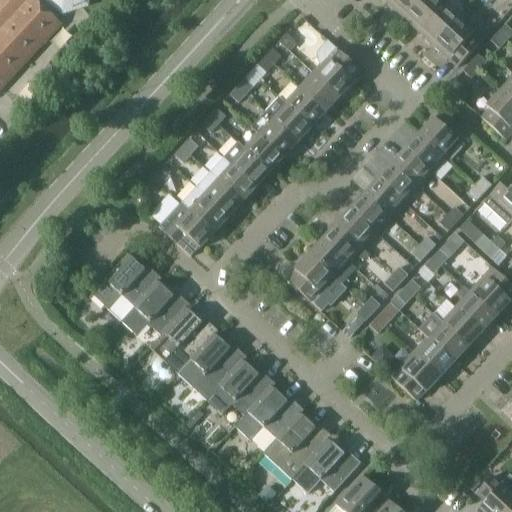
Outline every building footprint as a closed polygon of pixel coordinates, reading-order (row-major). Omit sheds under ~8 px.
[(0,0),(0,89),(59,26),(31,0),(0,0)] [(43,0),(47,3),(54,10),(61,15),(86,7),(87,0),(43,0)] [(393,0),(388,5),(403,19),(421,0),(393,0)] [(419,33),(443,7),(435,0),(421,0),(403,19),(419,33)] [(434,47),(458,20),(443,7),(419,33),(434,47)] [(481,45),(472,37),(474,35),(458,20),(434,47),(458,69),(481,45)] [(511,36),(511,32),(506,27),(499,35),(507,42),(511,36)] [(492,42),(500,50),(507,42),(499,35),(492,42)] [(287,53),(295,44),(286,36),(279,45),(287,53)] [(319,64),(321,66),(312,76),(339,101),(354,84),(353,84),(362,75),(328,43),(320,52),(319,54),(318,56),(318,58),(318,60),(318,62),(319,64)] [(267,75),(281,60),(273,52),(258,67),(267,75)] [(486,64),(478,57),(470,65),(478,73),(486,64)] [(464,72),(472,79),(478,73),(470,65),(464,72)] [(299,91),(325,115),(339,101),(312,76),(299,91)] [(238,90),(246,98),(254,89),(245,81),(238,90)] [(448,89),(456,96),(463,89),(455,81),(448,89)] [(511,81),(501,94),(511,104),(511,81)] [(246,98),(238,90),(231,97),(240,105),(246,98)] [(299,91),(286,105),(285,106),(311,131),(325,115),(299,91)] [(505,142),(511,134),(511,104),(501,94),(487,109),(490,112),(481,120),(505,142)] [(264,114),(298,145),(311,131),(285,106),(286,105),(279,98),(264,114)] [(210,120),(218,128),(226,120),(217,112),(210,120)] [(443,113),(435,122),(434,120),(419,136),(446,161),(469,136),(443,113)] [(257,135),(284,160),(298,145),(264,114),(251,128),(258,135),(257,135)] [(218,128),(210,120),(202,128),(211,136),(218,128)] [(257,135),(245,148),(243,151),(270,175),(284,160),(257,135)] [(446,161),(419,136),(405,151),(432,176),(446,161)] [(182,150),(190,158),(198,150),(190,142),(182,150)] [(222,159),(256,190),(270,175),(243,151),(245,148),(237,142),(222,159)] [(190,158),(182,150),(175,158),(183,165),(190,158)] [(432,176),(405,151),(391,166),(418,191),(432,176)] [(208,174),(242,206),(256,190),(222,159),(208,174)] [(378,181),(405,206),(418,191),(391,166),(378,181)] [(154,180),(163,187),(170,179),(162,171),(154,180)] [(194,188),(228,220),(242,206),(208,174),(194,188)] [(508,227),(511,222),(511,174),(483,205),(508,227)] [(441,178),(434,186),(455,205),(462,197),(441,178)] [(163,187),(154,180),(147,188),(155,195),(163,187)] [(476,188),(484,196),(492,188),(484,180),(476,188)] [(391,221),(404,206),(405,206),(378,181),(364,196),(391,221)] [(188,210),(215,235),(228,220),(194,188),(181,203),(188,210)] [(484,196),(476,188),(469,196),(477,204),(484,196)] [(391,221),(364,196),(350,211),(377,236),(391,221)] [(464,217),(456,209),(448,218),(456,226),(464,217)] [(165,235),(191,259),(200,249),(201,250),(215,235),(188,210),(165,235)] [(377,236),(350,211),(336,226),(363,251),(364,250),(377,236)] [(441,226),(449,233),(456,226),(448,218),(441,226)] [(369,256),(364,250),(363,251),(336,226),(322,242),(349,266),(350,265),(358,257),(364,262),(369,256)] [(483,237),(476,246),(484,254),(492,245),(483,237)] [(437,247),(429,239),(420,248),(429,255),(437,247)] [(309,257),(339,285),(340,284),(342,286),(356,270),(350,265),(349,266),(322,242),(309,257)] [(491,260),(499,251),(492,245),(484,254),(491,260)] [(413,255),(422,263),(429,255),(420,248),(413,255)] [(449,258),(441,251),(432,261),(440,268),(449,258)] [(140,305),(159,284),(162,281),(153,272),(150,275),(130,257),(94,296),(123,323),(140,305)] [(339,285),(309,257),(295,271),(296,273),(289,281),(318,308),(339,285)] [(426,267),(434,275),(440,268),(432,261),(426,267)] [(469,294),(496,318),(511,300),(511,287),(492,269),(469,293),(469,294)] [(408,277),(400,270),(392,278),(401,285),(408,277)] [(385,286),(393,294),(401,285),(392,278),(385,286)] [(421,289),(413,281),(404,291),(412,298),(421,289)] [(123,323),(151,349),(187,309),(188,309),(190,307),(181,298),(178,301),(159,284),(140,305),(123,323)] [(455,310),(481,333),(496,318),(469,294),(469,293),(463,287),(457,294),(464,300),(455,310)] [(398,298),(406,305),(412,298),(404,291),(398,298)] [(364,307),(372,315),(381,307),(372,298),(364,307)] [(372,315),(364,307),(357,314),(366,322),(372,315)] [(151,349),(179,375),(216,335),(219,332),(210,323),(207,327),(188,309),(187,309),(151,349)] [(455,310),(442,324),(441,325),(468,349),(481,333),(455,310)] [(377,320),(385,327),(393,319),(385,311),(377,320)] [(420,332),(428,339),(454,363),(468,349),(441,325),(442,324),(434,316),(420,332)] [(385,327),(377,320),(371,327),(378,334),(385,327)] [(179,375),(207,401),(220,387),(244,362),(247,358),(238,350),(235,353),(216,335),(179,375)] [(454,363),(428,339),(414,354),(440,378),(454,363)] [(418,402),(427,393),(440,378),(414,354),(392,378),(418,402)] [(207,401),(236,428),(273,388),(276,385),(267,376),(264,380),(244,362),(220,387),(207,401)] [(236,428),(264,454),(301,414),(302,415),(305,412),(295,403),(292,406),(273,388),(236,428)] [(264,454),(293,481),(330,441),(333,438),(324,429),(321,433),(302,415),(301,414),(264,454)] [(335,493),(362,464),(352,456),(349,459),(330,441),(293,481),(309,495),(322,481),(335,493)] [(331,511),(380,511),(381,511),(372,504),(382,494),(364,477),(337,506),(331,511)] [(477,495),(485,502),(477,511),(478,511),(506,511),(511,506),(511,491),(511,492),(494,477),(477,495)] [(260,496),(268,504),(277,494),(269,487),(260,496)] [(402,511),(390,501),(381,511),(380,511),(402,511)]
